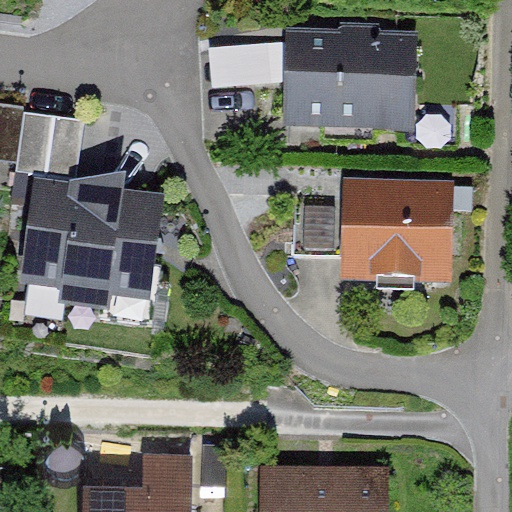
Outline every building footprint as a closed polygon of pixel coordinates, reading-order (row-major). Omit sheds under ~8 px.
[(296,43),(295,125),(414,126),(415,47),(378,46),(378,36),(346,36),(346,44),(296,43)] [(0,165),(21,169),(28,115),(28,112),(0,108),(0,165)] [(89,123),(28,115),(21,169),(20,177),(81,185),(89,123)] [(452,195),(357,193),(357,199),(356,258),(356,279),(451,281),(452,195)] [(42,194),(30,284),(71,289),(69,302),(105,306),(103,319),(148,325),(162,209),(42,194)] [(356,258),(357,199),(299,198),(298,257),(356,258)] [(190,511),(192,455),(150,454),(149,483),(92,482),(91,511),(190,511)] [(229,455),(208,455),(208,490),(229,490),(229,455)] [(390,511),(391,478),(278,477),(277,511),(390,511)]
